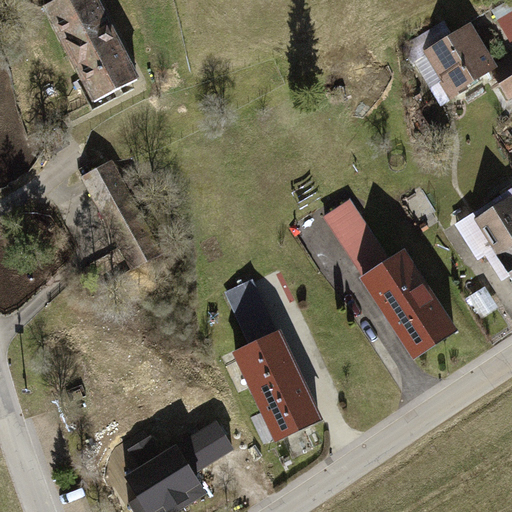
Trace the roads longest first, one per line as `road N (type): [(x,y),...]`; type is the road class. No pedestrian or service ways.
road 1 (tertiary): [(284,511),(511,359)]
road 2 (residential): [(44,511),(0,384)]
